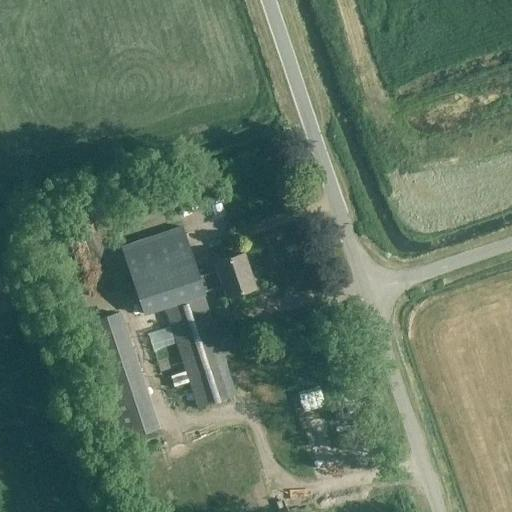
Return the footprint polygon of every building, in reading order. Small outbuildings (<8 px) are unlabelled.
[(255,213),(260,224),(295,209),(290,198),(255,213)] [(213,328),(201,291),(222,284),(226,296),(253,286),(241,251),(214,261),(217,270),(198,276),(181,225),(121,245),(143,312),(163,306),(197,406),(235,394),(220,350),(234,345),(227,324),(213,328)] [(154,427),(116,313),(76,326),(114,440),(154,427)] [(273,360),(265,363),(276,391),(284,387),(273,360)] [(352,501),(377,500),(377,485),(352,485),(352,501)]
